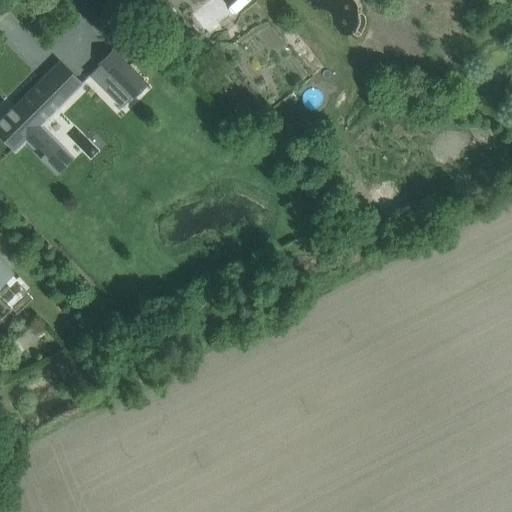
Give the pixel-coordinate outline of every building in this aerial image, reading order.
[(157,0),(142,13),(155,28),(175,12),(165,0),(157,0)] [(116,50),(115,49),(89,75),(105,92),(116,82),(130,96),(120,106),(121,107),(145,82),(114,52),(116,50)] [(159,86),(197,127),(211,114),(173,73),(159,86)] [(0,134),(15,150),(25,140),(41,156),(39,158),(43,161),(44,160),(57,172),(58,171),(50,163),(64,149),(40,125),(63,102),(60,98),(59,97),(42,80),(43,80),(41,79),(12,108),(10,107),(9,108),(11,109),(7,113),(5,112),(5,113),(6,114),(3,117),(1,116),(0,117),(2,118),(0,119),(0,134)] [(250,103),(238,113),(246,124),(259,114),(250,103)] [(329,121),(322,123),(327,140),(335,138),(329,121)] [(0,286),(14,273),(0,258),(0,286)]
